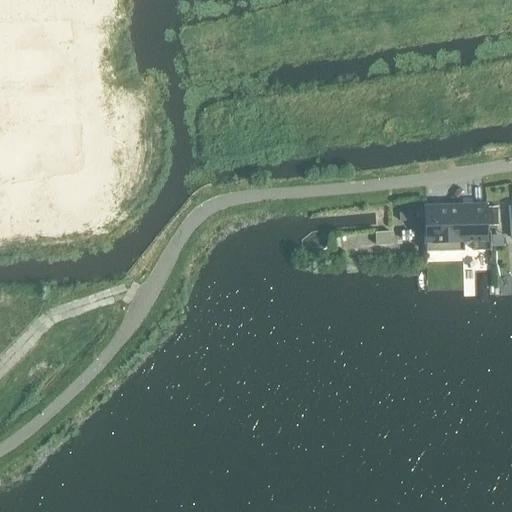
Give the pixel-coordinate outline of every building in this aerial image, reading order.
[(485,204),(425,206),(426,250),(464,249),(464,236),(472,235),(473,248),(491,248),(490,231),(486,231),(485,204)] [(497,205),(488,205),(488,223),(497,223),(497,205)] [(410,212),(398,212),(399,221),(411,220),(410,212)] [(410,230),(400,230),(401,240),(411,239),(410,230)] [(374,232),(375,244),(391,243),(390,231),(374,232)]
